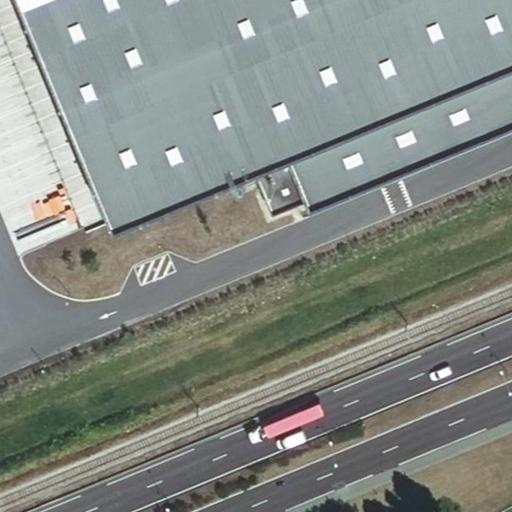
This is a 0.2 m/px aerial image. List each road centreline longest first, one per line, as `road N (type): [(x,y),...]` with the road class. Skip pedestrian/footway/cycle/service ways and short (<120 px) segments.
road 1 (secondary): [(511,338),(89,511)]
road 2 (secondary): [(265,511),(511,411)]
